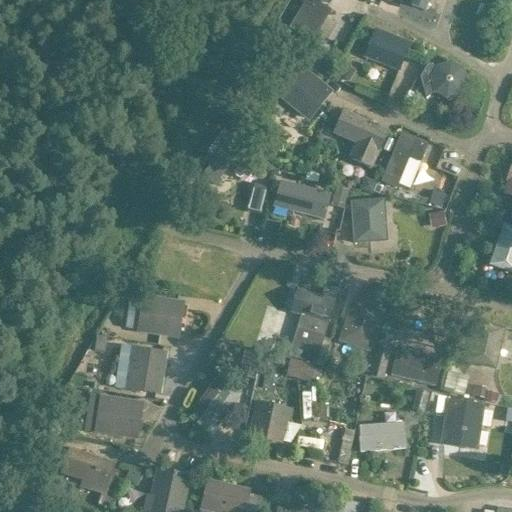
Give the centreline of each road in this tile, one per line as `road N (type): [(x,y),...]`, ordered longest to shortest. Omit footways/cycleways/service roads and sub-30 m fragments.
road 1 (residential): [(511,499),(416,505),(184,447),(172,423),(261,250)]
road 2 (residential): [(261,250),(439,289)]
road 3 (residential): [(439,289),(494,129)]
road 4 (unknown): [(494,129),(432,140),(348,106)]
road 5 (residential): [(131,224),(261,250)]
